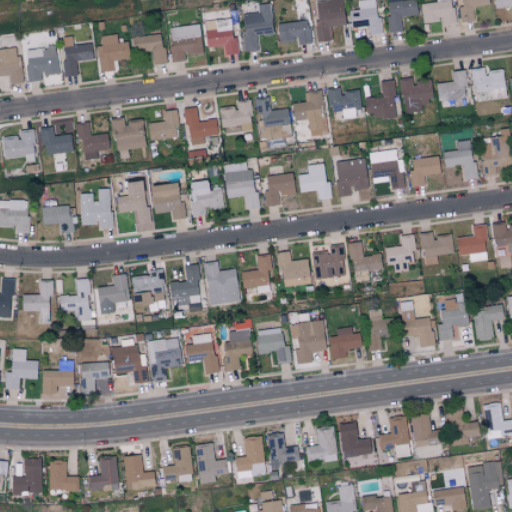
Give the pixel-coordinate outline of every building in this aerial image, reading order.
[(344,25),(342,0),(315,0),(314,0),(317,41),(328,41),(327,26),(344,25)] [(350,27),(367,26),(367,34),(381,34),(380,17),(375,17),(374,0),(357,0),(358,10),(349,10),(350,27)] [(415,16),(414,0),(409,0),(401,0),(386,0),(388,31),(401,31),(400,16),(415,16)] [(444,0),(419,4),(423,23),(440,20),(441,25),(454,23),(449,0),(444,0)] [(460,0),(462,7),(458,8),(459,22),(473,20),(472,7),(488,5),(487,0),(460,0)] [(511,0),(491,0),(493,9),(511,6),(511,13),(511,0)] [(241,14),(245,52),(257,51),(256,35),(272,33),(269,3),(257,4),(258,12),(241,14)] [(237,54),(236,37),(232,37),(231,19),(204,20),(205,47),(223,46),(223,54),(237,54)] [(296,45),(309,43),(307,20),(276,23),(278,43),(296,41),(296,45)] [(170,26),(171,61),(185,60),(185,55),(201,55),(200,25),(170,26)] [(114,71),(113,61),(129,59),(127,41),(117,42),(116,34),(100,35),(100,45),(97,45),(100,72),(114,71)] [(152,51),(152,64),(163,63),(162,35),(132,36),(133,52),(152,51)] [(91,43),(72,45),(71,36),(60,37),(64,76),(77,75),(76,61),(93,59),(91,43)] [(0,76),(7,75),(8,84),(20,83),(17,47),(0,48),(0,76)] [(56,73),(54,47),(24,49),(27,81),(41,80),(40,74),(56,73)] [(502,69),(484,71),(484,67),(470,69),(473,93),(495,90),(495,98),(505,97),(502,69)] [(450,72),(451,81),(435,83),(438,105),(466,102),(462,70),(450,72)] [(398,79),(403,113),(421,111),(420,103),(432,101),(429,81),(411,83),(410,78),(398,79)] [(363,98),(365,117),(394,115),(391,80),(379,81),(380,97),(363,98)] [(326,89),(329,113),(340,111),(341,119),(360,117),(358,91),(339,93),(338,88),(326,89)] [(326,134),(324,116),(322,117),(320,90),(303,92),(304,101),(291,103),(293,121),(306,119),(308,130),(298,131),(299,137),(326,134)] [(289,126),(287,108),(269,110),(268,97),(255,98),(256,114),(261,114),(262,128),(289,126)] [(219,107),(220,126),(251,124),(250,100),(235,100),(235,106),(219,107)] [(185,108),(187,144),(203,144),(202,136),(216,135),(215,120),(196,121),(196,107),(185,108)] [(164,121),(147,123),(149,140),(178,137),(174,109),(163,111),(164,121)] [(110,119),(114,150),(144,147),(141,120),(123,122),(122,118),(110,119)] [(106,133),(89,135),(87,122),(76,123),(80,160),(97,158),(96,151),(108,150),(106,133)] [(40,128),(43,154),(72,152),(70,134),(52,136),(51,127),(40,128)] [(480,138),(482,175),(494,174),(494,166),(510,166),(508,129),(498,129),(499,137),(480,138)] [(474,178),(470,140),(455,141),(456,150),(441,152),(443,167),(461,165),(462,180),(474,178)] [(393,151),(368,152),(369,177),(394,176),(393,151)] [(408,160),(412,187),(424,185),(422,176),(439,173),(436,156),(408,160)] [(366,189),(363,158),(333,161),(336,197),(351,195),(350,191),(366,189)] [(243,196),(244,209),(256,208),(253,169),(246,170),(245,163),(222,165),(225,198),(243,196)] [(296,175),(298,192),(315,191),(316,200),(330,199),(328,181),(325,182),(323,163),(305,165),(306,174),(296,175)] [(263,175),(265,206),(277,205),(277,196),(293,195),(292,174),(263,175)] [(208,191),(206,180),(186,183),(192,217),(208,214),(207,211),(223,208),(220,188),(208,191)] [(123,182),(125,196),(116,197),(117,212),(134,211),(136,224),(147,223),(143,181),(123,182)] [(149,185),(152,213),(170,211),(171,219),(184,218),(183,201),(177,202),(176,183),(149,185)] [(80,224),(98,224),(98,229),(111,228),(110,188),(95,189),(95,193),(79,194),(80,224)] [(0,226),(15,227),(14,232),(27,232),(28,201),(0,199),(0,226)] [(42,224),(59,224),(60,233),(71,232),(70,205),(56,206),(56,200),(42,200),(42,224)] [(507,252),(511,251),(511,224),(504,225),(504,222),(491,224),(493,248),(507,247),(507,252)] [(487,260),(483,224),(470,226),(471,236),(455,238),(457,256),(468,255),(469,262),(487,260)] [(418,234),(423,265),(436,263),(435,256),(452,253),(449,235),(432,238),(431,231),(418,234)] [(383,248),(385,268),(405,267),(404,263),(414,262),(412,235),(399,236),(400,246),(383,248)] [(353,282),(368,280),(367,272),(381,269),(379,254),(361,256),(359,242),(348,243),(353,282)] [(310,254),(314,280),(345,275),(340,244),(327,246),(328,251),(310,254)] [(309,284),(306,259),(289,261),(289,251),(275,253),(276,268),(280,268),(282,286),(309,284)] [(268,292),(266,270),(269,270),(268,255),(255,256),(256,270),(240,272),(241,288),(255,287),(256,293),(268,292)] [(203,263),(208,305),(238,301),(234,269),(218,271),(216,261),(203,263)] [(171,307),(200,303),(195,264),(183,266),(185,280),(168,283),(171,307)] [(130,277),(132,304),(149,303),(150,311),(164,310),(161,270),(148,271),(148,275),(130,277)] [(96,287),(99,314),(113,313),(112,303),(127,301),(125,274),(111,276),(112,286),(96,287)] [(0,317),(10,317),(11,279),(0,278),(0,317)] [(58,296),(59,312),(74,311),(74,320),(89,319),(87,278),(74,279),(75,295),(58,296)] [(21,295),(21,311),(37,311),(38,323),(49,322),(48,296),(52,296),(52,280),(38,280),(38,294),(21,295)] [(466,325),(463,296),(442,298),(443,310),(438,311),(440,323),(435,323),(437,340),(457,338),(456,326),(466,325)] [(417,335),(418,346),(431,346),(430,318),(412,319),(411,301),(399,302),(401,336),(417,335)] [(484,306),(484,310),(471,311),(474,339),(491,338),(490,321),(501,320),(500,305),(484,306)] [(369,351),(380,350),(379,337),(386,337),(385,319),(379,319),(379,310),(366,311),(369,351)] [(324,350),(321,321),(288,325),(290,339),(293,339),(297,364),(311,362),(309,352),(324,350)] [(360,347),(358,333),(351,334),(350,327),(334,329),(335,336),(328,337),(331,359),(345,357),(344,350),(360,347)] [(288,346),(282,347),(280,328),(255,331),(257,354),(275,352),(276,364),(290,363),(288,346)] [(250,356),(248,330),(227,331),(228,342),(223,343),(224,370),(238,370),(238,356),(250,356)] [(216,373),(211,333),(191,335),(192,344),(184,345),(186,363),(202,361),(204,374),(216,373)] [(180,366),(177,338),(147,341),(151,381),(165,380),(163,368),(180,366)] [(132,384),(146,383),(144,366),(138,366),(136,345),(111,347),(113,373),(131,372),(132,384)] [(4,389),(18,389),(18,378),(36,379),(37,361),(25,360),(25,349),(11,349),(10,372),(4,372),(4,389)] [(56,393),(56,385),(72,386),(73,361),(57,360),(57,370),(41,370),(41,393),(56,393)] [(81,363),(82,391),(94,391),(94,378),(107,378),(107,362),(81,363)] [(499,403),(482,404),(484,438),(511,435),(511,419),(500,420),(499,403)] [(409,416),(413,448),(442,443),(440,429),(429,431),(426,414),(409,416)] [(395,458),(410,456),(403,415),(386,418),(388,433),(376,435),(379,450),(393,447),(395,458)] [(342,458),(370,453),(367,438),(356,440),(353,421),(336,424),(342,458)] [(465,438),(473,436),(470,424),(447,429),(451,446),(466,442),(465,438)] [(305,446),(306,462),(336,459),(332,426),(315,428),(316,445),(305,446)] [(270,467),(298,463),(295,446),(284,448),(281,432),(265,435),(270,467)] [(265,473),(259,436),(242,438),(245,456),(233,457),(236,478),(265,473)] [(193,445),(197,483),(214,481),(213,475),(226,474),(225,459),(213,460),(211,443),(193,445)] [(162,482),(191,479),(188,446),(171,448),(173,465),(160,466),(162,482)] [(123,456),(124,489),(153,488),(153,471),(141,472),(141,455),(123,456)] [(87,475),(88,490),(116,489),(115,456),(98,456),(99,475),(87,475)] [(10,478),(11,494),(41,494),(40,458),(23,459),(23,477),(10,478)] [(48,490),(78,491),(78,477),(65,477),(65,461),(49,461),(48,490)] [(500,463),(467,465),(470,509),(489,508),(488,488),(501,487),(500,463)] [(409,482),(410,493),(396,494),(398,511),(431,511),(430,502),(426,503),(423,481),(409,482)] [(462,487),(453,488),(452,483),(430,486),(433,506),(450,504),(451,511),(465,510),(462,487)] [(338,500),(324,502),(325,511),(349,511),(355,511),(352,485),(336,487),(338,500)] [(259,502),(272,500),(270,491),(258,492),(259,502)] [(359,498),(361,511),(374,509),(374,511),(391,511),(389,494),(359,498)] [(281,511),(280,500),(258,503),(259,511),(281,511)] [(317,511),(316,503),(287,506),(287,511),(317,511)]
